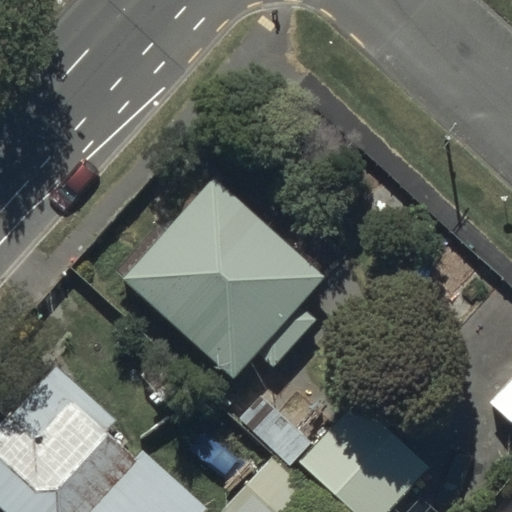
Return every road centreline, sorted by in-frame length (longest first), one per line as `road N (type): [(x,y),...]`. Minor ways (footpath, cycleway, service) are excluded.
road 1 (primary): [(133,0),(0,147)]
road 2 (residential): [(511,109),(392,0)]
